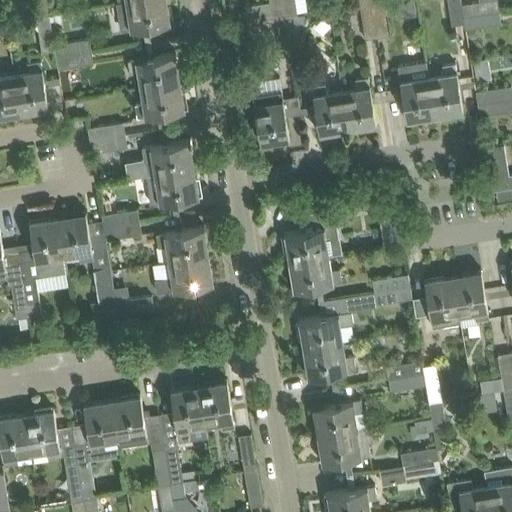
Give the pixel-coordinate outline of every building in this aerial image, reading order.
[(34,0),(37,16),(49,14),(47,0),(34,0)] [(120,0),(119,0),(121,17),(123,29),(132,27),(143,26),(149,25),(152,24),(172,21),(171,20),(174,19),(172,2),(167,2),(166,0),(120,0)] [(270,0),(245,4),(247,20),(273,16),(285,14),(282,0),(270,0)] [(282,0),(285,14),(298,12),(295,0),(282,0)] [(366,37),(378,35),(371,0),(367,0),(360,1),(366,37)] [(371,0),(378,35),(391,33),(385,0),(371,0)] [(448,0),(453,23),(465,21),(464,15),(462,3),(463,3),(462,0),(448,0)] [(464,15),(499,9),(497,0),(477,0),(463,3),(462,3),(464,15)] [(466,28),(502,21),(499,9),(464,15),(465,21),(466,28)] [(291,49),(303,47),(298,12),(285,14),(291,49)] [(49,14),(37,16),(42,50),(55,48),(54,43),(49,14)] [(278,51),(291,49),(285,14),(273,16),(278,51)] [(90,37),(54,43),(55,48),(56,55),(92,49),(90,37)] [(92,49),(56,55),(58,67),(94,62),(92,49)] [(180,80),(176,52),(177,52),(177,51),(128,59),(131,72),(140,70),(143,86),(180,80)] [(50,107),(47,87),(42,59),(28,61),(30,70),(15,72),(21,110),(48,106),(49,107),(50,107)] [(427,59),(398,64),(404,99),(407,118),(408,118),(408,117),(435,113),(429,73),(427,59)] [(464,109),(461,90),(456,61),(443,63),(444,71),(429,73),(435,113),(463,108),(463,110),(464,109)] [(0,74),(0,113),(21,110),(15,72),(0,74)] [(377,123),(374,103),(369,75),(356,77),(357,85),(342,87),(348,126),(376,122),(376,123),(377,123)] [(185,107),(180,80),(143,86),(145,101),(136,103),(138,116),(186,108),(186,107),(185,107)] [(327,89),(326,82),(312,84),(320,132),(321,132),(321,131),(348,126),(342,87),(327,89)] [(478,102),(511,96),(511,84),(476,89),(478,102)] [(290,137),(287,118),(282,89),(253,93),(261,142),(262,142),(262,140),(289,136),(289,137),(290,137)] [(480,114),(511,109),(511,96),(478,102),(480,114)] [(124,121),(88,126),(90,139),(126,133),(124,121)] [(126,133),(90,139),(92,151),(128,145),(126,133)] [(194,166),(190,139),(191,139),(191,138),(171,141),(142,145),(144,160),(155,158),(157,172),(194,166)] [(199,194),(194,166),(157,172),(159,189),(150,190),(152,202),(181,198),(200,195),(200,193),(199,194)] [(511,185),(511,172),(490,176),(492,189),(497,188),(511,185)] [(511,185),(497,188),(499,198),(511,195),(511,185)] [(401,225),(396,197),(383,200),(388,227),(401,225)] [(138,207),(102,213),(103,218),(104,226),(140,220),(138,207)] [(302,228),(284,231),(285,232),(286,232),(290,259),(330,253),(342,251),(337,222),(332,223),(329,208),(311,211),(303,212),(306,227),(302,228)] [(67,214),(58,215),(64,254),(78,251),(80,260),(93,258),(94,268),(93,269),(98,300),(98,301),(115,298),(114,287),(114,286),(108,247),(106,238),(91,241),(90,229),(88,221),(86,209),(85,210),(85,211),(67,214)] [(36,258),(21,260),(30,315),(42,313),(39,293),(38,288),(36,275),(65,270),(67,270),(64,254),(58,215),(31,220),(31,218),(30,218),(31,230),(33,238),(33,241),(36,258)] [(140,220),(104,226),(106,238),(142,232),(140,220)] [(208,253),(204,226),(205,226),(205,225),(156,233),(159,246),(168,244),(171,259),(208,253)] [(0,278),(8,277),(9,282),(12,282),(14,297),(17,317),(30,315),(24,280),(24,277),(21,260),(20,256),(5,259),(3,246),(0,226),(0,278)] [(164,277),(155,278),(157,291),(166,289),(214,281),(214,280),(213,281),(208,253),(171,259),(174,275),(164,277)] [(333,268),(330,253),(290,259),(295,287),(294,287),(294,288),(342,280),(340,267),(333,268)] [(462,272),(454,274),(460,313),(461,321),(462,325),(477,323),(476,318),(490,316),(488,309),(486,297),(485,290),(482,268),(481,268),(481,269),(462,272)] [(408,272),(373,278),(375,290),(410,284),(408,272)] [(426,277),(425,277),(429,300),(430,306),(433,326),(446,323),(461,321),(460,313),(454,274),(426,278),(426,277)] [(114,286),(114,287),(118,312),(118,313),(129,311),(155,307),(152,294),(133,297),(130,298),(128,284),(114,286)] [(410,284),(375,290),(377,302),(412,296),(410,284)] [(98,300),(93,300),(95,316),(109,313),(118,312),(115,298),(98,301),(98,300)] [(318,315),(299,318),(299,319),(300,319),(305,346),(344,340),(342,324),(349,323),(354,322),(352,309),(347,310),(318,315)] [(118,312),(109,313),(111,325),(119,323),(120,323),(118,313),(118,312)] [(347,355),(344,340),(305,346),(309,373),(308,374),(308,375),(357,367),(354,354),(347,355)] [(504,389),(511,387),(511,364),(510,351),(498,353),(504,389)] [(423,358),(387,364),(389,377),(425,371),(424,364),(423,358)] [(436,362),(424,364),(425,371),(425,372),(427,383),(426,383),(430,401),(442,399),(436,362)] [(425,371),(389,377),(391,389),(426,383),(427,383),(425,372),(425,371)] [(235,426),(228,378),(227,378),(227,379),(199,384),(206,422),(221,420),(222,428),(235,426)] [(206,422),(199,384),(172,388),(172,387),(171,387),(175,415),(179,435),(164,438),(169,469),(171,482),(183,480),(177,444),(180,443),(180,441),(192,439),(190,425),(206,422)] [(495,391),(477,393),(480,411),(497,408),(495,391)] [(140,393),(113,398),(119,436),(120,445),(135,443),(148,441),(151,440),(164,438),(160,417),(150,419),(150,414),(149,412),(144,413),(143,408),(141,392),(140,392),(140,393)] [(335,401),(313,405),(313,406),(314,406),(319,433),(359,426),(356,411),(364,410),(361,397),(341,400),(335,401)] [(119,436),(113,398),(85,402),(85,401),(84,401),(92,450),(105,448),(103,439),(119,436)] [(442,399),(430,401),(432,416),(434,428),(437,445),(438,448),(450,446),(442,399)] [(62,455),(57,426),(54,406),(53,406),(53,408),(26,412),(32,451),(46,448),(48,457),(62,455)] [(32,451),(26,412),(0,416),(0,433),(0,435),(5,464),(17,462),(16,453),(32,451)] [(432,416),(415,419),(417,431),(434,428),(432,416)] [(359,426),(319,433),(323,460),(322,461),(322,462),(345,458),(350,457),(371,454),(369,440),(366,425),(359,426)] [(245,470),(258,468),(252,432),(239,434),(245,470)] [(74,444),(61,446),(61,450),(62,455),(64,454),(66,462),(67,474),(79,472),(77,460),(76,451),(74,444)] [(437,445),(401,451),(403,463),(439,458),(438,448),(437,445)] [(88,449),(76,451),(77,460),(79,472),(83,496),(96,494),(90,459),(90,458),(89,458),(88,449)] [(439,458),(403,463),(405,476),(441,470),(439,458)] [(511,511),(511,463),(485,468),(488,482),(492,511),(511,511)] [(251,505),(264,503),(258,468),(245,470),(251,505)] [(169,469),(156,471),(158,484),(171,482),(169,469)] [(195,469),(182,471),(184,479),(196,477),(195,469)] [(0,509),(10,508),(4,472),(0,472),(0,509)] [(458,479),(447,481),(451,506),(462,504),(463,508),(463,511),(492,511),(488,482),(472,484),(471,477),(458,479)] [(186,495),(183,480),(171,482),(175,511),(201,511),(187,495),(186,495)] [(162,511),(175,511),(171,482),(158,484),(162,511)] [(372,511),(370,498),(378,497),(376,484),(327,492),(327,493),(324,493),(327,511),(332,511),(331,511),(372,511)] [(85,511),(99,511),(96,494),(83,496),(85,511)] [(73,511),(85,511),(83,496),(72,498),(73,511)]
